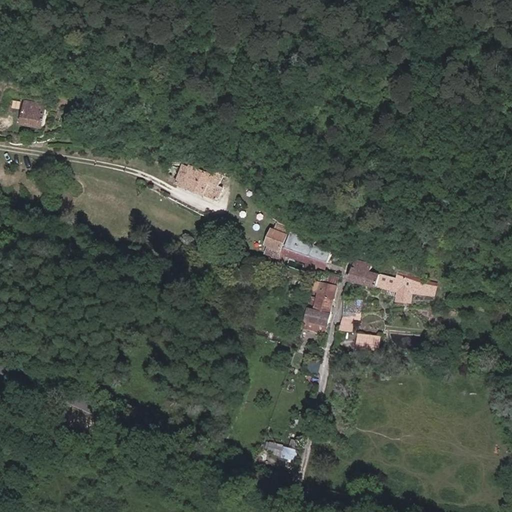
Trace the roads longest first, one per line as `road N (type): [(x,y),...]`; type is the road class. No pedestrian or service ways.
road 1 (unclassified): [(0,402),(299,508)]
road 2 (track): [(0,146),(116,168),(221,215),(232,193)]
road 3 (unclassified): [(299,508),(350,265)]
